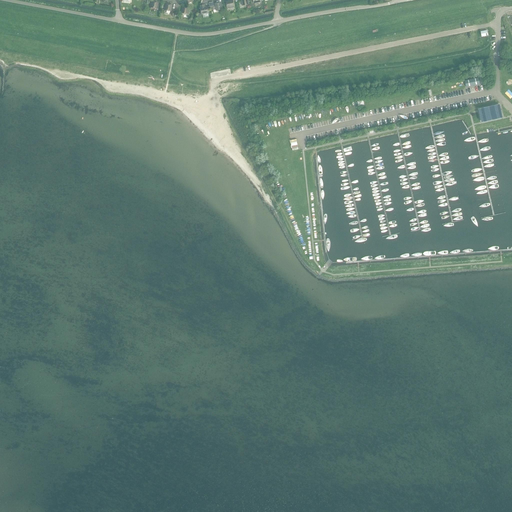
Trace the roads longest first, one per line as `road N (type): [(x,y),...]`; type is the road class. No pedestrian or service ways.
road 1 (unclassified): [(176,31),(208,34),(398,1)]
road 2 (unclassified): [(176,31),(6,0)]
